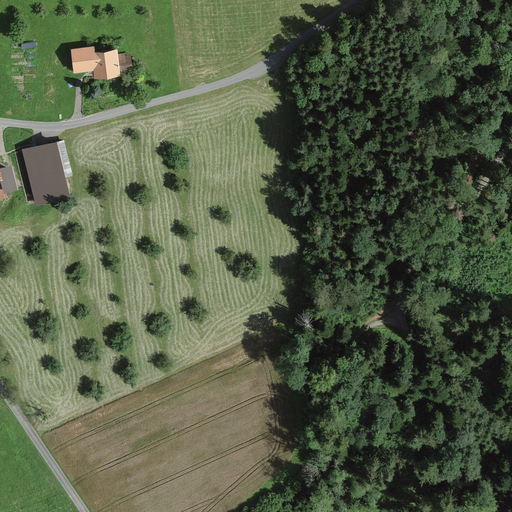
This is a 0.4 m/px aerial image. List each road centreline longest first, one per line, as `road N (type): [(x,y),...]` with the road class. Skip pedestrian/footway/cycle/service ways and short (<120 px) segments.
road 1 (unclassified): [(361,0),(242,77),(65,126),(0,122)]
road 2 (track): [(511,421),(403,325),(381,319),(356,329),(337,367),(346,511)]
road 3 (track): [(390,321),(423,233),(511,148)]
road 4 (unclassified): [(0,388),(83,511)]
